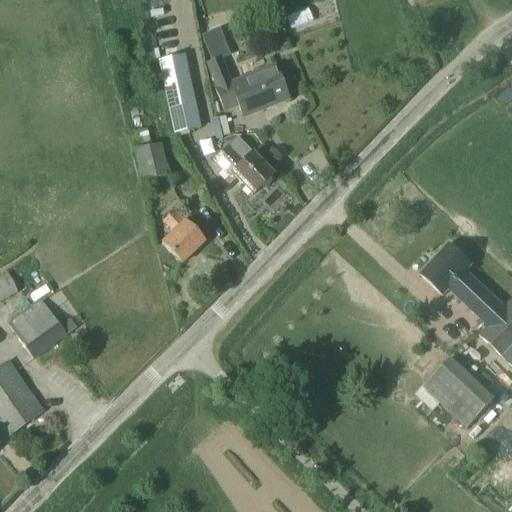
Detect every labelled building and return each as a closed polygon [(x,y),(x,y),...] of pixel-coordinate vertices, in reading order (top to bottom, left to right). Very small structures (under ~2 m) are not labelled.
[(285,18),(290,31),(312,22),(307,10),(285,18)] [(447,28),(453,23),(449,18),(443,23),(447,28)] [(230,85),(216,51),(203,56),(206,65),(216,91),(214,92),(224,115),(237,109),(242,121),(288,102),(274,68),(230,85)] [(182,57),(157,62),(173,137),(199,132),(182,57)] [(217,118),(221,137),(228,135),(225,117),(217,118)] [(128,136),(133,153),(156,148),(153,131),(128,136)] [(160,147),(156,148),(133,153),(141,183),(168,177),(160,147)] [(213,163),(228,179),(231,176),(252,198),(272,178),(250,156),(241,165),(227,150),(213,163)] [(159,247),(180,268),(204,245),(183,223),(173,214),(161,225),(172,235),(159,247)] [(449,244),(419,275),(419,276),(443,298),(449,292),(473,315),(492,296),(467,272),(472,267),(466,261),(449,244)] [(6,276),(0,279),(0,303),(17,295),(6,276)] [(41,303),(8,327),(33,361),(66,338),(41,303)] [(451,359),(422,389),(439,405),(466,431),(494,400),(451,359)] [(43,414),(8,363),(0,369),(0,434),(5,442),(43,414)]
